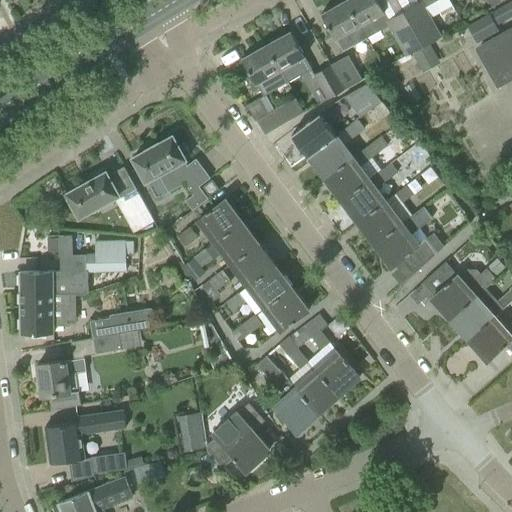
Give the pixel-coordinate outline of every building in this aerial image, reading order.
[(359,24),(345,0),(344,0),(321,13),(342,51),(366,37),(359,24)] [(390,23),(379,3),(377,0),(345,0),(359,24),(366,37),(388,25),(405,56),(423,46),(406,14),(390,23)] [(436,0),(417,0),(422,8),(436,0)] [(511,0),(491,12),(498,25),(511,17),(511,0)] [(418,8),(406,14),(423,46),(435,39),(418,8)] [(489,13),(467,26),(476,42),(498,30),(489,13)] [(511,75),(511,28),(477,48),(498,84),(511,75)] [(311,68),(300,48),(290,30),(266,44),(287,82),(311,68)] [(287,82),(266,44),(241,58),(263,95),(287,82)] [(420,68),(436,62),(429,45),(414,52),(420,68)] [(348,55),(330,65),(343,89),(362,79),(348,55)] [(343,89),(330,65),(314,74),(328,98),(343,89)] [(344,96),(360,116),(381,100),(367,83),(344,96)] [(275,108),(284,123),(303,112),(294,97),(275,108)] [(317,114),(307,122),(291,134),(308,156),(334,137),(317,114)] [(358,119),(344,128),(351,137),(364,128),(358,119)] [(146,149),(132,157),(145,181),(172,166),(192,194),(184,200),(191,209),(208,198),(199,186),(210,177),(196,158),(186,165),(183,159),(185,159),(184,157),(190,153),(183,141),(177,145),(172,135),(158,143),(158,142),(146,149)] [(381,135),(351,158),(324,178),(341,200),(367,180),(358,168),(387,145),(381,135)] [(351,158),(334,137),(308,156),(324,178),(351,158)] [(398,171),(391,162),(378,172),(385,182),(398,171)] [(123,166),(112,172),(127,200),(139,193),(123,166)] [(105,171),(66,193),(79,216),(93,209),(94,211),(106,204),(104,202),(118,194),(105,171)] [(209,195),(218,188),(211,179),(202,186),(209,195)] [(383,202),(367,180),(341,200),(357,222),(383,202)] [(394,193),(402,203),(414,193),(407,183),(394,193)] [(226,198),(210,210),(199,219),(216,241),(241,222),(225,201),(227,199),(226,198)] [(400,224),(383,202),(357,222),(373,244),(400,224)] [(421,208),(400,224),(373,244),(390,266),(401,258),(414,273),(436,253),(424,239),(416,245),(407,234),(428,218),(421,208)] [(232,263),(257,244),(241,222),(216,241),(194,257),(201,267),(223,251),(232,263)] [(183,246),(196,236),(189,226),(176,236),(183,246)] [(87,291),(87,271),(126,270),(126,254),(132,254),(132,240),(93,241),(93,253),(84,254),(84,271),(20,271),(20,292),(87,291)] [(274,266),(257,244),(232,263),(248,285),(274,266)] [(466,285),(458,276),(452,268),(445,261),(422,282),(428,289),(434,295),(431,298),(449,319),(485,287),(484,287),(495,277),(486,267),(466,285)] [(290,288),(274,266),(248,285),(265,307),(290,288)] [(216,289),(229,279),(222,270),(209,279),(216,289)] [(503,307),(485,287),(449,319),(467,339),(494,316),(503,307)] [(306,309),(290,288),(265,307),(281,329),(309,309),(308,308),(306,309)] [(82,294),(87,291),(20,292),(20,333),(53,333),(53,325),(67,325),(67,320),(75,320),(75,294),(82,294)] [(240,291),(226,301),(233,310),(246,300),(240,291)] [(130,331),(127,311),(109,314),(110,318),(91,321),(94,337),(130,331)] [(249,334),(262,324),(255,315),(242,324),(249,334)] [(511,336),(494,316),(467,339),(486,360),(511,336)] [(296,348),(311,336),(303,326),(286,337),(296,348)] [(320,329),(311,336),(320,349),(329,342),(320,329)] [(142,345),(139,330),(130,331),(94,337),(96,353),(142,345)] [(309,362),(296,348),(286,337),(278,344),(299,370),(309,362)] [(359,377),(336,350),(315,369),(337,393),(357,376),(358,377),(359,377)] [(317,412),(295,387),(280,369),(266,355),(257,364),(284,396),(274,405),(297,432),(298,431),(297,429),(317,412)] [(65,360),(57,361),(37,364),(41,395),(48,394),(51,410),(81,406),(76,372),(86,371),(84,359),(66,362),(65,360)] [(337,393),(315,369),(295,387),(317,412),(337,393)] [(265,420),(252,405),(249,402),(238,412),(237,411),(213,432),(216,436),(206,444),(207,450),(222,467),(233,458),(235,460),(236,459),(245,470),(269,449),(253,430),(265,420)] [(125,427),(123,410),(77,416),(77,421),(64,423),(45,426),(50,463),(83,458),(80,433),(125,427)] [(202,436),(184,439),(186,449),(203,446),(202,436)] [(91,456),(93,473),(127,468),(124,452),(91,456)] [(135,494),(128,476),(128,475),(57,503),(60,511),(96,511),(96,510),(135,494)]
